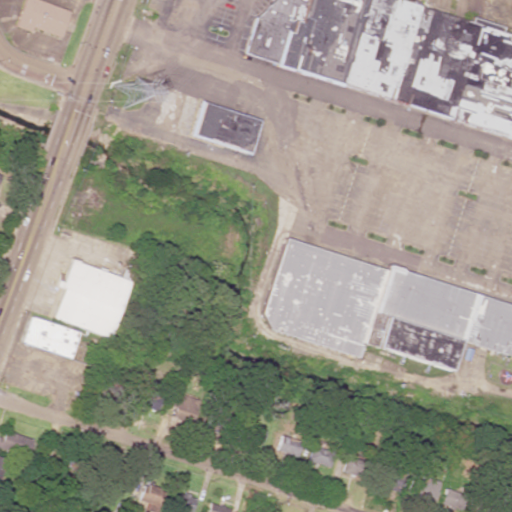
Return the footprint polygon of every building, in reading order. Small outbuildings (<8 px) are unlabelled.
[(22,0),(13,27),(29,32),(30,29),(58,38),(67,10),(36,0),(22,0)] [(242,49),(511,137),(511,37),(398,0),(270,0),(253,16),(242,49)] [(195,103),(186,134),(245,152),(254,122),(195,103)] [(279,235),(250,328),(352,359),(368,305),(380,267),(279,235)] [(47,317),(104,337),(123,282),(66,261),(47,317)] [(368,305),(511,351),(511,309),(380,267),(368,305)] [(26,317),(18,342),(66,358),(75,333),(26,317)] [(141,377),(130,405),(151,413),(161,384),(141,377)] [(174,395),(166,419),(190,427),(198,403),(174,395)] [(240,424),(236,437),(257,444),(261,430),(240,424)] [(0,450),(24,456),(28,437),(0,431),(0,450)] [(277,435),(272,450),(292,457),(297,442),(277,435)] [(309,441),(305,462),(327,467),(331,446),(309,441)] [(357,454),(344,450),(338,471),(350,475),(357,454)] [(83,464),(67,462),(66,476),(81,478),(83,464)] [(381,488),(396,492),(402,469),(388,465),(381,488)] [(431,507),(433,479),(408,477),(405,504),(431,507)] [(135,500),(156,506),(160,489),(140,484),(135,500)] [(437,503),(454,508),(457,493),(440,489),(437,503)] [(188,511),(193,499),(170,491),(162,511),(188,511)] [(225,511),(227,510),(206,502),(202,511),(225,511)]
